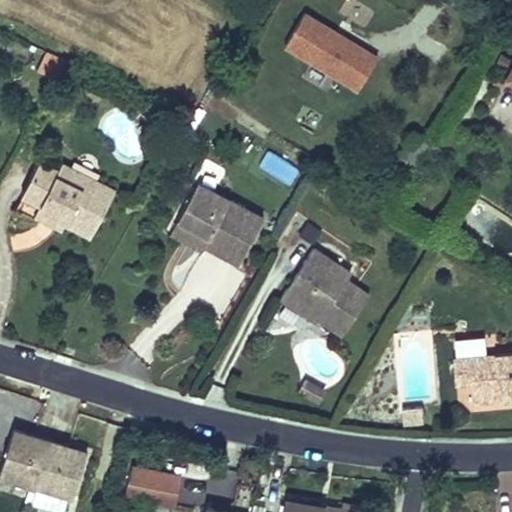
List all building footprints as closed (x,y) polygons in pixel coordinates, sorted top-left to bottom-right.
[(337,32),(306,13),(286,46),(359,90),(379,57),(343,35),(340,39),(335,36),(337,32)] [(68,62),(48,52),(37,69),(58,80),(68,62)] [(502,85),(507,77),(507,76),(499,71),(493,80),(502,85)] [(413,161),(426,140),(414,132),(401,154),(413,161)] [(439,148),(426,140),(413,161),(425,169),(439,148)] [(290,183),(298,166),(265,150),(257,168),(290,183)] [(406,173),(413,161),(401,154),(394,165),(406,173)] [(67,218),(65,222),(91,236),(115,191),(62,163),(58,170),(39,160),(21,194),(22,194),(40,203),(67,218)] [(413,161),(406,173),(418,181),(425,169),(413,161)] [(196,181),(177,216),(209,234),(204,243),(205,243),(238,262),(263,218),(196,181)] [(33,215),(40,203),(22,194),(15,208),(33,218),(35,216),(33,215)] [(40,203),(33,215),(35,216),(61,230),(65,222),(67,218),(40,203)] [(202,248),(205,243),(204,243),(209,234),(177,216),(170,230),(202,248)] [(321,230),(308,221),(300,234),(312,242),(321,230)] [(330,268),(334,261),(313,247),(282,293),(317,317),(342,334),(369,295),(346,279),(330,268)] [(351,273),(334,261),(330,268),(346,279),(351,273)] [(314,321),(317,317),(282,293),(279,298),(314,321)] [(505,395),(505,398),(511,397),(511,352),(469,356),(472,400),(499,398),(499,395),(505,395)] [(87,452),(13,429),(0,468),(0,476),(72,499),(87,452)] [(123,496),(175,503),(180,468),(127,461),(123,496)] [(357,511),(359,505),(342,502),(341,509),(284,498),(282,511),(357,511)]
